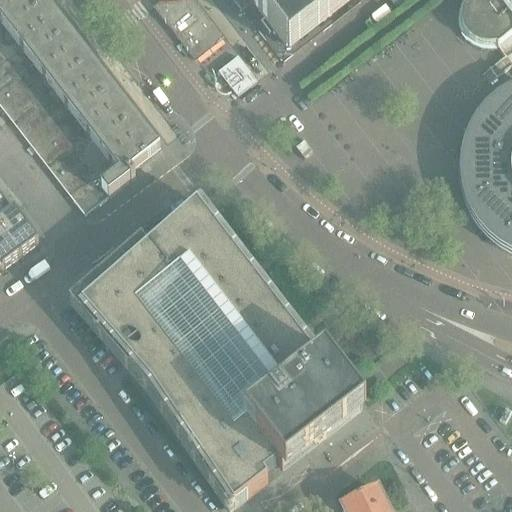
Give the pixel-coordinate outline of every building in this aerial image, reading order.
[(126,109),(41,0),(0,0),(0,117),(4,115),(85,219),(108,201),(130,185),(131,185),(135,182),(130,176),(160,153),(126,109)] [(231,0),(244,16),(264,0),(231,0)] [(264,0),(244,16),(283,66),(360,5),(356,0),(264,0)] [(511,0),(459,0),(465,6),(461,13),(460,21),(461,28),(464,35),(468,41),(474,45),(481,48),(489,49),(496,48),(497,49),(511,68),(511,91),(508,93),(496,101),(485,111),(476,122),(468,135),(463,148),(460,162),(459,177),(461,191),(465,206),(471,219),(479,231),(488,242),(500,251),(511,258),(511,0)] [(195,63),(223,41),(192,2),(186,4),(183,4),(177,6),(170,6),(164,6),(160,6),(154,11),(195,63)] [(238,100),(257,85),(238,60),(218,75),(238,100)] [(304,144),(295,150),(303,161),(309,157),(312,154),(308,149),(304,144)] [(14,214),(0,194),(0,224),(13,215),(14,214)] [(263,481),(340,422),(314,388),(320,384),(320,383),(325,379),(197,212),(191,217),(149,253),(83,312),(153,392),(217,487),(233,511),(235,511),(268,487),(263,481)] [(13,215),(0,224),(0,232),(20,260),(38,247),(14,214),(13,215)] [(0,232),(0,268),(3,273),(20,260),(0,232)] [(386,511),(377,493),(340,511),(386,511)]
